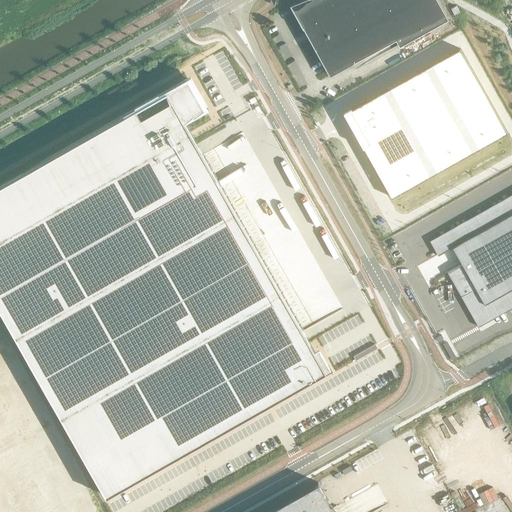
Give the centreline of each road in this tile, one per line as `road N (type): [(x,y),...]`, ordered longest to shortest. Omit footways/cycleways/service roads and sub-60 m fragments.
road 1 (unclassified): [(244,41),(398,314)]
road 2 (tertiary): [(0,135),(219,11)]
road 3 (unclassified): [(427,381),(413,404),(223,511)]
road 4 (tertiary): [(209,0),(0,117)]
